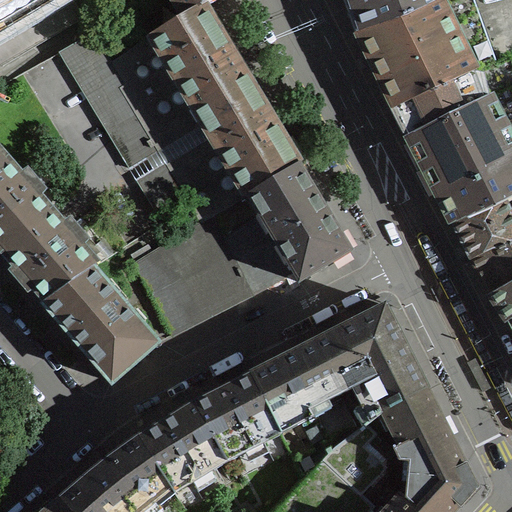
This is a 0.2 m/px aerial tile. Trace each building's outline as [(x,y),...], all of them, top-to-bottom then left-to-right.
[(0,0),(0,35),(59,0),(0,0)] [(201,9),(216,0),(168,0),(175,11),(180,8),(185,18),(201,9)] [(341,0),(354,36),(403,22),(449,0),(341,0)] [(472,78),(477,75),(495,67),(470,0),(449,0),(403,22),(354,36),(365,58),(392,113),(457,85),(457,84),(472,78)] [(202,127),(253,96),(223,46),(201,9),(185,18),(110,66),(122,88),(118,91),(156,154),(201,126),(202,127)] [(58,55),(128,171),(156,154),(118,91),(122,88),(110,66),(92,37),(58,55)] [(511,71),(508,60),(495,67),(477,75),(488,101),(511,90),(511,71)] [(457,85),(392,113),(397,123),(404,141),(470,111),(469,109),(482,103),(472,78),(457,84),(457,85)] [(405,143),(407,142),(416,159),(437,199),(511,160),(511,90),(488,101),(482,103),(469,109),(470,111),(404,141),(405,143)] [(156,154),(162,165),(187,206),(200,226),(212,219),(297,168),(275,131),(253,96),(202,127),(201,126),(156,154)] [(0,251),(2,253),(47,214),(33,198),(38,194),(25,179),(19,183),(0,160),(0,251)] [(503,205),(504,206),(511,201),(511,160),(437,199),(447,220),(451,227),(503,205)] [(187,206),(162,165),(135,182),(160,224),(187,206)] [(212,219),(251,297),(292,276),(297,285),(349,254),(316,199),(297,168),(212,219)] [(503,205),(451,227),(457,239),(464,252),(469,262),(511,246),(511,223),(504,206),(503,205)] [(2,253),(17,271),(14,275),(21,283),(26,290),(31,287),(45,303),(91,272),(95,269),(76,247),(80,243),(68,228),(62,232),(47,214),(2,253)] [(133,267),(169,339),(251,297),(212,219),(200,226),(133,267)] [(511,246),(469,262),(484,289),(489,298),(511,285),(511,246)] [(45,303),(41,306),(71,341),(110,385),(155,345),(139,327),(137,329),(127,318),(129,316),(114,298),(112,300),(102,289),(104,287),(91,272),(45,303)] [(511,285),(489,298),(493,304),(507,325),(511,322),(511,321),(511,285)] [(382,415),(384,413),(426,392),(401,343),(383,308),(291,355),(260,371),(249,376),(280,436),(298,426),(311,452),(293,462),(304,483),(330,454),(382,415)] [(191,406),(225,463),(280,436),(249,376),(211,396),(191,406)] [(426,392),(384,413),(382,415),(330,454),(304,483),(276,511),(454,511),(475,489),(440,420),(426,392)] [(136,439),(167,487),(172,495),(225,463),(191,406),(149,431),(136,439)] [(167,487),(136,439),(89,477),(57,501),(66,511),(144,511),(155,504),(156,503),(152,498),(167,487)] [(66,511),(57,501),(45,511),(66,511)]
